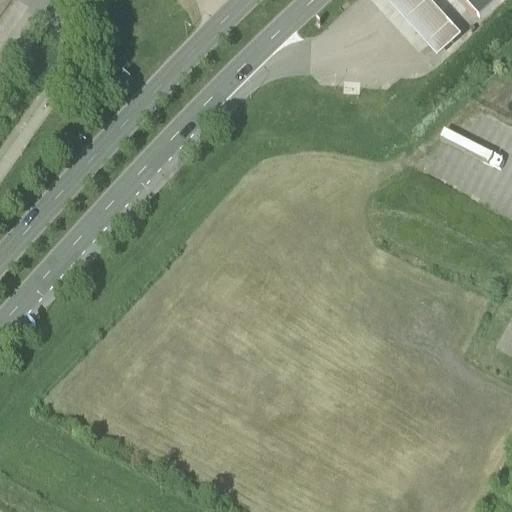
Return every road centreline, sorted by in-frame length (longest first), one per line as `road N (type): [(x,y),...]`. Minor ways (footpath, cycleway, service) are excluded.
road 1 (primary): [(0,323),(315,0)]
road 2 (primary): [(247,0),(0,258)]
